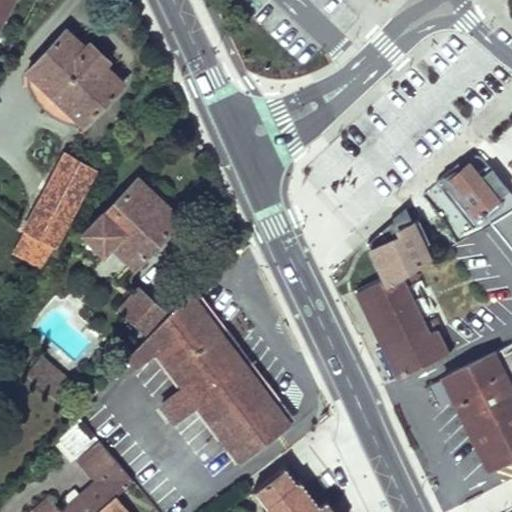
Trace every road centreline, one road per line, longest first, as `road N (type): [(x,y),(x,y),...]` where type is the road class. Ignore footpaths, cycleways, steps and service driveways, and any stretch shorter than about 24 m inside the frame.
road 1 (primary): [(410,511),(247,163)]
road 2 (residential): [(247,163),(281,147),(364,73)]
road 3 (residential): [(364,73),(231,127)]
road 4 (primary): [(231,127),(173,0)]
